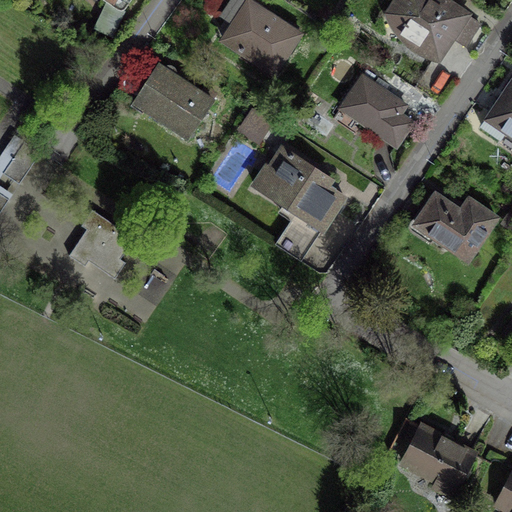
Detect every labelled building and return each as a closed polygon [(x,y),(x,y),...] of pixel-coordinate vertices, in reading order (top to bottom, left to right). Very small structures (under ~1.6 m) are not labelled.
[(134,0),(99,0),(124,16),(134,0)] [(489,23),(454,0),(403,0),(381,33),(443,72),(459,44),(472,52),(489,23)] [(311,37),(255,2),(225,48),(281,84),(311,37)] [(225,105),(168,70),(142,110),(199,146),(225,105)] [(415,105),(368,78),(343,120),(403,158),(420,126),(405,118),(415,105)] [(511,86),(487,126),(511,140),(511,86)] [(248,129),(268,141),(278,125),(258,113),(248,129)] [(305,129),(320,138),(328,124),(312,115),(305,129)] [(0,176),(5,180),(32,141),(19,133),(0,161),(0,176)] [(361,194),(290,148),(262,190),(333,237),(361,194)] [(469,211),(442,193),(418,231),(477,269),(509,220),(476,199),(469,211)] [(85,240),(75,255),(90,266),(94,260),(112,273),(128,250),(125,248),(122,246),(134,228),(117,216),(115,219),(113,222),(96,210),(93,214),(84,227),(91,231),(85,240)] [(489,459),(428,427),(405,470),(466,502),(489,459)] [(511,511),(511,485),(499,511),(501,511),(511,511)]
